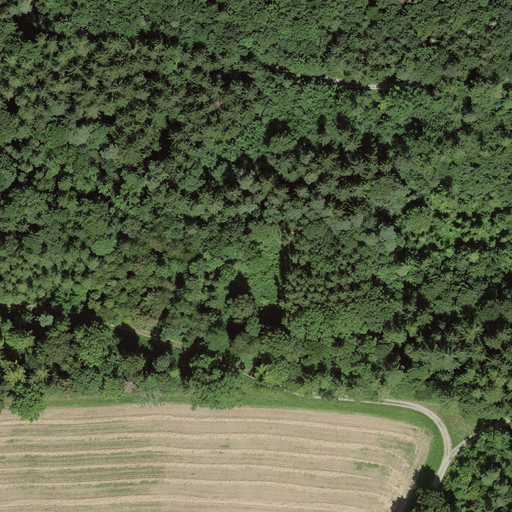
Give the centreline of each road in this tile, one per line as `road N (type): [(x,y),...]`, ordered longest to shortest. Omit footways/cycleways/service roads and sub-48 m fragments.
road 1 (track): [(0,303),(161,342),(267,384),(433,414),(448,455),(424,511)]
road 2 (track): [(511,84),(357,85),(163,46),(27,34)]
